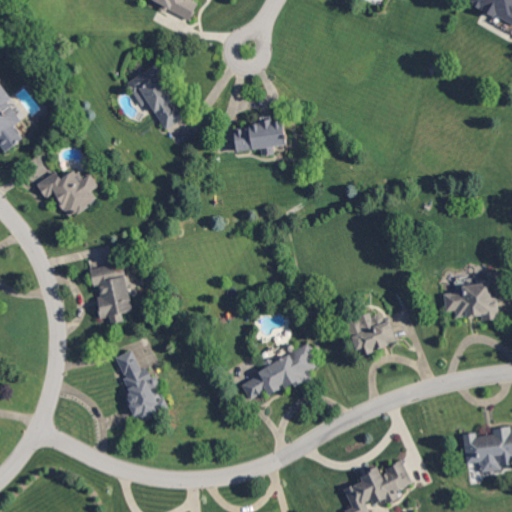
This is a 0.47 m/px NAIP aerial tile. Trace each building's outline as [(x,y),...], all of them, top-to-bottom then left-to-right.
[(154,0),(190,20),(199,3),(193,0),(154,0)] [(511,0),(472,0),(471,4),(511,24),(511,0)] [(128,82),(142,106),(149,102),(165,129),(186,116),(156,65),(128,82)] [(0,147),(3,152),(24,139),(3,107),(13,100),(0,80),(0,147)] [(237,151),(262,148),(262,155),(275,154),(274,146),(287,145),(284,119),(234,125),(237,151)] [(68,217),(98,200),(92,190),(99,186),(92,173),(81,179),(75,169),(58,178),(52,166),(43,171),(47,178),(38,183),(46,199),(55,194),(68,217)] [(117,271),(118,270),(126,276),(131,299),(132,300),(132,302),(134,311),(124,313),(125,314),(126,320),(125,321),(113,324),(111,319),(111,316),(104,318),(101,305),(100,303),(100,301),(99,300),(99,299),(99,297),(101,296),(102,296),(99,286),(98,286),(96,287),(92,271),(92,269),(93,269),(94,269),(110,265),(116,269),(117,271)] [(499,319),(498,298),(492,298),(491,278),(455,281),(456,292),(444,293),(445,310),(456,310),(456,317),(481,315),(481,320),(499,319)] [(398,342),(391,319),(384,321),(382,313),(372,316),(371,312),(348,319),(359,355),(398,342)] [(143,371),(148,368),(149,369),(152,376),(153,378),(154,377),(158,379),(160,381),(160,382),(159,387),(158,387),(153,390),(159,402),(165,400),(166,399),(171,410),(142,425),(137,416),(136,417),(134,414),(133,412),(132,410),(130,406),(134,404),(129,395),(132,394),(125,380),(129,378),(127,375),(126,376),(118,359),(133,351),(134,351),(143,371)] [(263,375),(263,374),(282,388),(282,389),(263,375)] [(283,390),(272,396),(269,391),(253,401),(245,387),(244,386),(261,376),(263,375),(282,389),(283,390)] [(511,430),(511,431),(511,426),(492,428),(493,434),(476,435),(476,432),(463,434),(466,463),(481,461),(483,472),(502,470),(501,465),(511,463),(511,430)] [(414,484),(414,485),(397,492),(400,499),(388,505),(386,500),(385,500),(377,504),(375,505),(373,500),(372,501),(366,503),(369,510),(369,511),(346,511),(354,508),(346,490),(357,485),(357,486),(364,482),(362,478),(364,477),(367,476),(366,473),(379,467),(383,477),(386,476),(385,475),(389,473),(387,470),(391,468),(414,484)] [(391,468),(392,468),(413,483),(413,484),(414,484),(391,468)]
